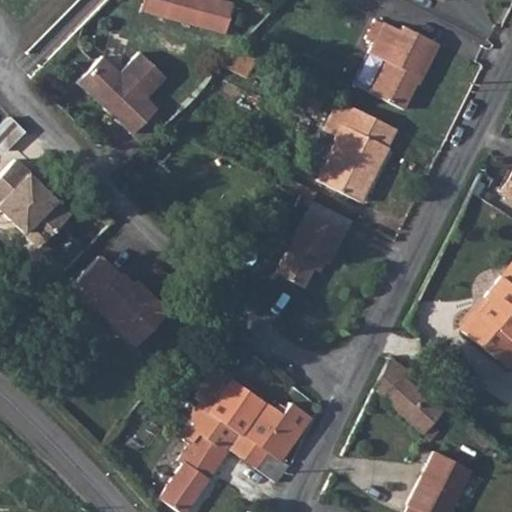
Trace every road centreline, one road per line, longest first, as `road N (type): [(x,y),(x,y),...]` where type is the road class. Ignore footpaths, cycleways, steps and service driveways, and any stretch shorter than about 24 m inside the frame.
road 1 (residential): [(342,397),(0,73)]
road 2 (unclassified): [(342,397),(511,52)]
road 3 (tertiary): [(0,391),(113,511)]
road 4 (unclassified): [(288,511),(342,397)]
